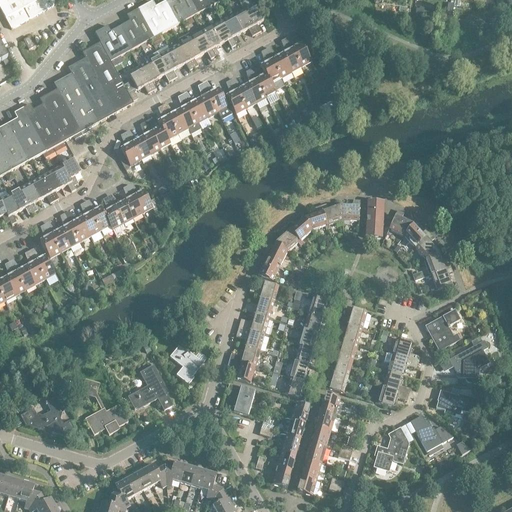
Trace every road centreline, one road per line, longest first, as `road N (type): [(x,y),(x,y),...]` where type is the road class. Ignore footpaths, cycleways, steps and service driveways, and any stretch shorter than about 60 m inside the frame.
road 1 (residential): [(271,0),(285,31),(125,118),(82,196),(0,243)]
road 2 (residential): [(345,511),(368,429),(419,406),(431,363),(410,326)]
road 3 (tertiary): [(206,412),(102,467),(0,438)]
road 4 (unclassified): [(0,108),(30,90),(89,17)]
road 5 (residential): [(242,291),(206,412)]
